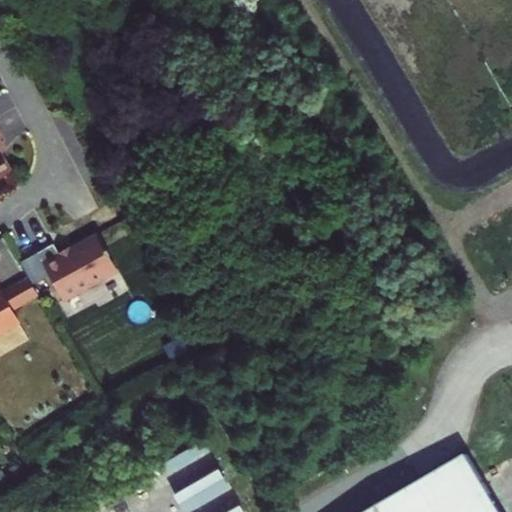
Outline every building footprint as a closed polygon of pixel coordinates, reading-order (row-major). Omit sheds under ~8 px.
[(0,178),(9,174),(0,158),(0,178)] [(49,277),(60,297),(67,299),(98,282),(97,281),(116,270),(97,236),(59,256),(53,245),(36,254),(49,277)] [(36,254),(19,263),(32,286),(49,277),(36,254)] [(0,332),(18,322),(11,310),(24,303),(13,286),(1,293),(0,290),(0,332)] [(499,511),(468,460),(380,511),(499,511)]
